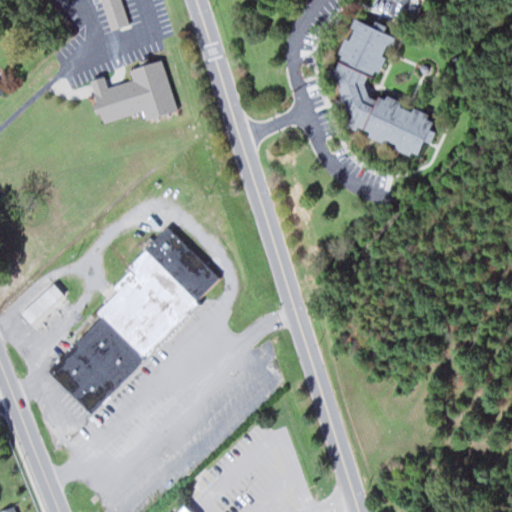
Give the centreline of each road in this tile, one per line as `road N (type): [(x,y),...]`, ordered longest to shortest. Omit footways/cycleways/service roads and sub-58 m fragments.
road 1 (primary): [(360,511),(195,0)]
road 2 (residential): [(56,511),(0,369)]
